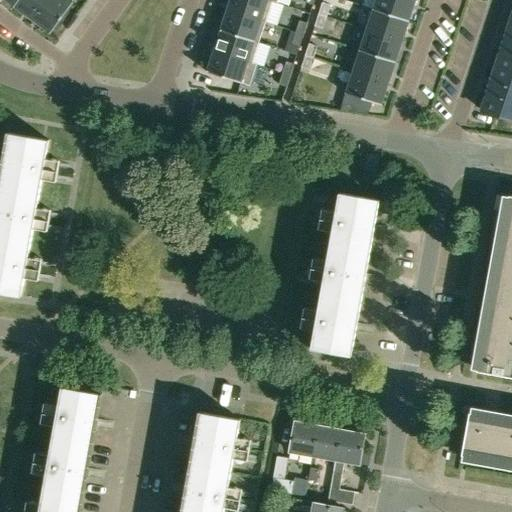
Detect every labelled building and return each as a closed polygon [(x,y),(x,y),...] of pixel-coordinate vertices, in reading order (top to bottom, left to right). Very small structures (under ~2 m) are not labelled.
[(14,7),(15,7),(32,20),(46,0),(18,0),(14,7)] [(72,3),(68,0),(46,0),(32,20),(50,33),(49,33),(50,34),(73,3),(72,2),(72,3)] [(277,4),(277,3),(267,0),(230,0),(227,9),(266,22),(272,2),(277,4)] [(409,21),(409,20),(415,0),(414,0),(376,0),(373,9),(373,8),(372,9),(409,21)] [(322,2),(318,14),(327,17),(331,5),(322,2)] [(266,22),(227,9),(220,30),(259,43),(266,22)] [(409,21),(372,9),(372,10),(373,10),(366,30),(402,41),(408,21),(409,22),(409,21)] [(323,29),(327,17),(318,14),(314,26),(323,29)] [(307,23),(299,20),(295,32),(303,34),(307,23)] [(511,47),(511,23),(510,22),(503,44),(511,47)] [(214,51),(257,65),(257,64),(253,62),(259,43),(220,30),(217,41),(214,51)] [(359,49),(359,50),(396,62),(395,61),(402,41),(366,30),(360,50),(359,49)] [(295,32),(291,43),(299,46),(303,34),(295,32)] [(313,58),(317,46),(309,43),(305,55),(313,58)] [(511,47),(503,44),(496,66),(511,71),(511,47)] [(396,63),(396,62),(359,50),(359,51),(360,51),(353,71),(388,82),(395,63),(396,63)] [(257,65),(214,51),(207,72),(250,86),(257,65)] [(301,67),(310,70),(313,58),(305,55),(301,67)] [(286,61),(282,73),(290,75),(293,64),(286,61)] [(511,71),(496,66),(489,87),(511,95),(511,71)] [(345,93),(382,105),(382,104),(381,104),(388,82),(353,71),(346,92),(345,92),(345,93)] [(286,87),(290,75),(282,73),(278,84),(286,87)] [(511,119),(511,95),(489,87),(481,110),(511,119)] [(511,196),(509,196),(477,371),(511,376),(511,196)] [(61,387),(52,439),(92,446),(102,394),(102,395),(102,394),(100,393),(100,394),(61,387)] [(200,412),(191,464),(231,472),(240,419),(201,412),(200,411),(200,412)] [(511,463),(511,420),(470,413),(463,454),(511,463)] [(313,455),(318,426),(294,422),(289,451),(313,455)] [(336,459),(341,430),(318,426),(313,455),(336,459)] [(340,490),(346,460),(360,463),(365,434),(341,430),(336,459),(328,500),(353,504),(355,493),(340,490)] [(52,439),(43,490),(83,498),(92,446),(52,439)] [(288,457),(276,455),(270,489),(293,494),(295,481),(284,479),(288,457)] [(191,464),(181,511),(223,511),(231,472),(191,464)] [(308,481),(317,483),(320,468),(311,467),(308,481)] [(43,490),(38,511),(80,511),(83,498),(43,490)] [(342,511),(343,507),(314,502),(311,511),(301,511),(299,511),(298,511),(342,511)]
